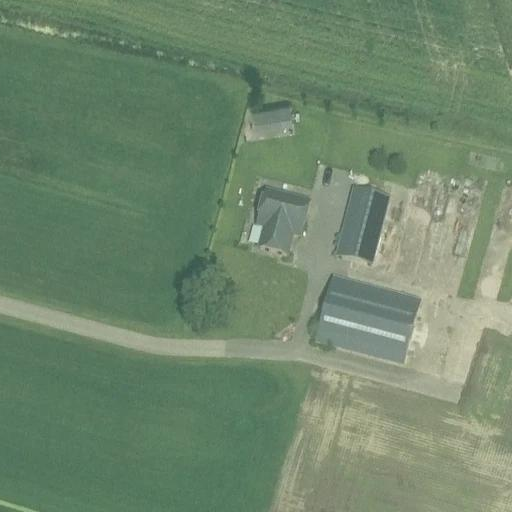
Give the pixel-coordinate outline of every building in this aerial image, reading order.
[(282,104),(254,108),(257,127),(285,123),(282,104)] [(390,201),(355,191),(337,259),(372,268),(390,201)] [(309,205),(265,194),(257,228),(264,230),(259,251),(286,258),(292,235),(299,237),(299,238),(300,239),(309,205)] [(404,368),(421,304),(334,280),(317,344),(404,368)] [(419,351),(435,352),(436,321),(420,321),(419,351)]
